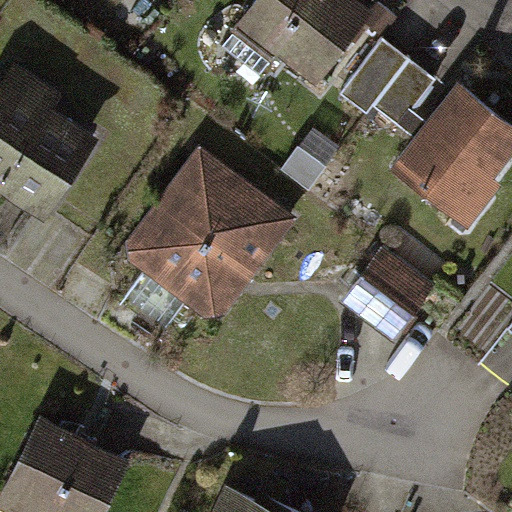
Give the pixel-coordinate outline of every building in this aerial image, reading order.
[(367,10),(354,0),(256,0),(244,16),(252,21),(250,27),(277,48),(280,44),(318,73),(367,10)] [(437,74),(383,35),(341,91),(367,110),(374,102),(401,122),(437,74)] [(43,88),(16,70),(0,93),(0,176),(3,173),(44,200),(87,138),(33,102),(43,88)] [(511,138),(511,120),(462,83),(400,165),(458,209),(511,138)] [(289,215),(201,149),(133,238),(135,252),(207,306),(222,305),(289,215)] [(436,295),(386,258),(348,309),(398,346),(436,295)] [(100,511),(127,457),(40,416),(3,495),(38,511),(44,511),(45,509),(50,511),(100,511)] [(234,487),(221,511),(310,511),(267,492),(263,501),(234,487)]
